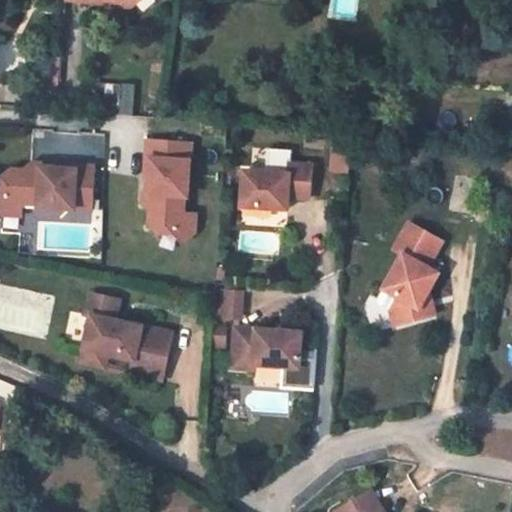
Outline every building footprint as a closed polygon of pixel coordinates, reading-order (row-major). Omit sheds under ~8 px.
[(81,0),(92,1),(91,0),(124,0),(129,7),(149,9),(150,0),(81,0)] [(124,85),(97,82),(95,102),(122,105),(124,85)] [(124,82),(124,85),(122,105),(121,113),(135,115),(138,84),(124,82)] [(375,111),(349,108),(347,128),(373,130),(375,111)] [(147,142),(146,179),(150,179),(149,195),(153,195),(152,213),(152,226),(159,233),(177,234),(184,227),(185,214),(186,196),(189,196),(191,144),(147,142)] [(244,170),(242,205),(288,207),(289,195),(309,196),(310,163),(288,162),(288,172),(244,170)] [(31,170),(24,178),(41,178),(41,174),(41,170),(31,170)] [(4,184),(3,202),(10,209),(23,210),(40,211),(40,214),(93,216),(93,198),(94,173),(58,171),(58,175),(41,174),(41,178),(24,178),(11,177),(4,184)] [(145,205),(152,213),(153,195),(149,195),(145,195),(145,205)] [(3,202),(0,204),(0,217),(4,222),(22,222),(23,210),(10,209),(3,202)] [(197,214),(185,214),(184,227),(177,234),(186,243),(197,232),(197,214)] [(392,249),(401,254),(382,289),(396,297),(389,310),(394,326),(421,318),(418,308),(427,292),(437,273),(426,267),(441,241),(407,222),(392,249)] [(219,289),(218,314),(240,315),(241,290),(219,289)] [(396,297),(382,289),(375,302),(389,310),(396,297)] [(97,312),(86,359),(110,364),(113,351),(170,364),(178,330),(132,320),(126,323),(120,322),(125,297),(97,290),(92,311),(97,312)] [(418,308),(421,318),(434,314),(427,292),(418,308)] [(239,326),(238,366),(260,367),(260,362),(290,364),(305,364),(305,354),(306,346),(306,329),(239,326)] [(306,346),(305,354),(321,355),(322,347),(306,346)] [(113,351),(110,364),(167,378),(170,364),(113,351)] [(305,364),(290,364),(289,384),(320,385),(321,355),(305,354),(305,364)] [(332,511),(381,511),(363,482),(328,505),(332,511)]
